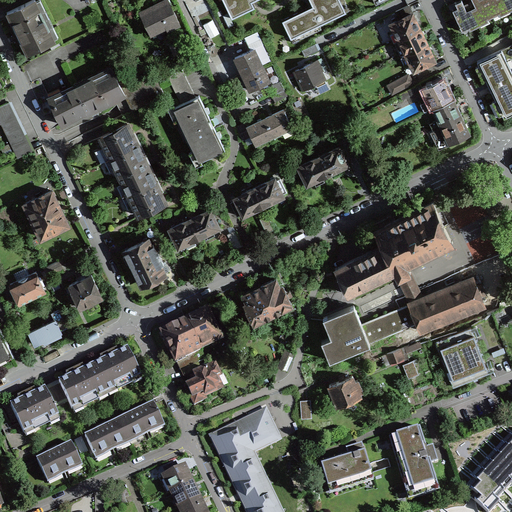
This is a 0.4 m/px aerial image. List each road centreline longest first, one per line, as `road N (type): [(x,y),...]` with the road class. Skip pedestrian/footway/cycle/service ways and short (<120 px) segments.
road 1 (residential): [(0,39),(133,320)]
road 2 (residential): [(335,224),(293,372),(185,425)]
road 3 (residential): [(335,224),(133,320)]
road 4 (residential): [(191,438),(26,511)]
road 5 (residential): [(495,145),(335,224)]
road 6 (residential): [(426,0),(495,145)]
road 7 (residential): [(133,320),(0,385)]
road 8 (unknown): [(185,0),(242,110)]
